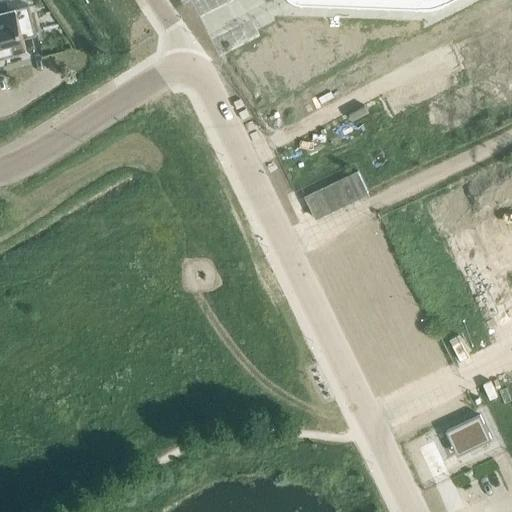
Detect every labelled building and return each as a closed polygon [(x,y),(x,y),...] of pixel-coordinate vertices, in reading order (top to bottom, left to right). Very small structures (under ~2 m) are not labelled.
[(511,73),(511,0),(230,0),(258,49),(437,113),(511,73)] [(30,4),(6,11),(16,50),(27,47),(25,38),(37,34),(30,4)] [(6,11),(0,12),(0,54),(16,50),(6,11)] [(306,195),(316,218),(370,192),(359,170),(306,195)] [(447,430),(459,454),(492,438),(481,414),(447,430)]
